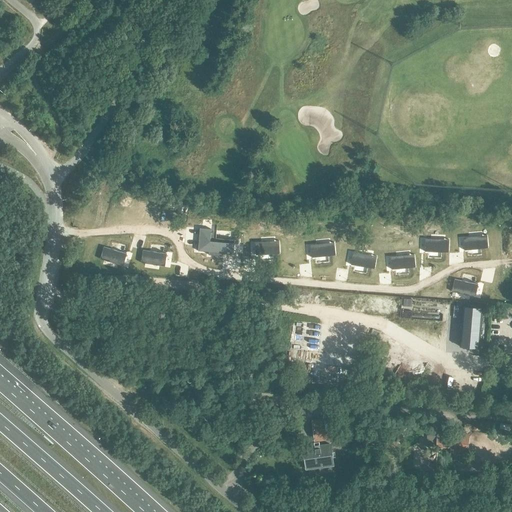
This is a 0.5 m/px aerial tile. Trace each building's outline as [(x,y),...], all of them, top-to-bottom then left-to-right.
[(75,211),(75,219),(100,222),(101,214),(75,211)] [(147,211),(146,220),(172,222),(173,214),(147,211)] [(405,215),(404,223),(430,225),(431,217),(405,215)] [(211,230),(200,229),(198,251),(209,252),(209,255),(223,256),(223,253),(234,254),(234,244),(210,242),(211,230)] [(487,236),(463,238),(464,250),(488,248),(487,236)] [(449,240),(425,239),(425,252),(449,253),(449,240)] [(279,241),(255,242),(256,255),(280,254),(279,241)] [(71,242),(66,267),(75,269),(79,243),(71,242)] [(334,243),(310,245),(312,258),(336,255),(334,243)] [(127,254),(104,247),(100,259),(124,266),(127,254)] [(167,254),(143,250),(141,263),(165,267),(167,254)] [(377,256),(353,252),(351,265),(375,269),(377,256)] [(414,255),(390,257),(392,270),(416,267),(414,255)] [(169,268),(168,276),(193,280),(195,272),(169,268)] [(511,269),(488,268),(487,276),(511,278),(511,269)] [(478,284),(455,279),(452,292),(476,297),(478,284)] [(485,289),(485,297),(511,299),(511,291),(485,289)] [(404,299),(403,306),(412,307),(413,299),(404,299)] [(464,309),(461,348),(481,350),(484,310),(464,309)] [(292,422),(299,424),(301,415),(294,413),(292,422)] [(358,414),(339,416),(340,427),(354,425),(359,424),(360,424),(358,414)] [(336,439),(333,418),(312,421),(315,442),(336,439)] [(383,432),(359,430),(358,443),(382,445),(383,432)] [(436,447),(436,448),(451,448),(450,454),(468,454),(469,434),(450,433),(450,431),(441,430),(441,433),(437,432),(437,436),(436,447)] [(334,467),(332,443),(304,446),(306,470),(334,467)]
